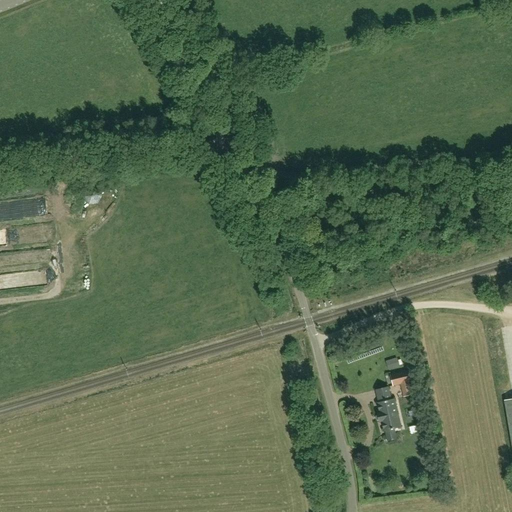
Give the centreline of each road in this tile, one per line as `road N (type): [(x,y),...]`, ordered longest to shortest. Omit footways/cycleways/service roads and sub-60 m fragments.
road 1 (unclassified): [(315,340),(293,272),(157,0)]
road 2 (unclassified): [(315,340),(422,305),(511,309)]
road 3 (unclassified): [(352,511),(315,340)]
